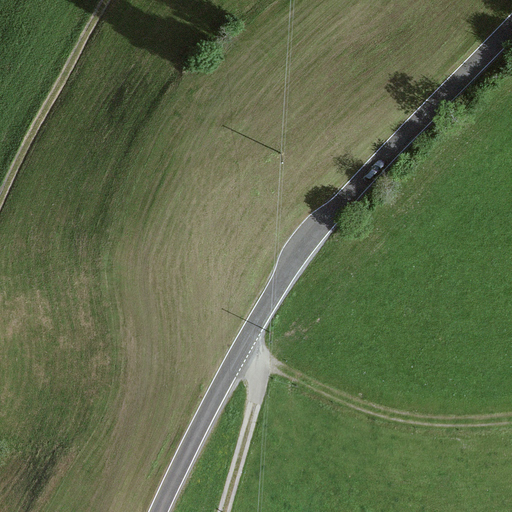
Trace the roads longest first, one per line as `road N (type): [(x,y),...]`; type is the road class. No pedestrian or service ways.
road 1 (unclassified): [(511,25),(307,243),(238,352),(158,511)]
road 2 (track): [(255,373),(275,372),(365,412),(433,423),(511,421)]
road 3 (track): [(0,202),(106,0)]
road 4 (track): [(222,511),(254,397),(255,373),(238,352)]
